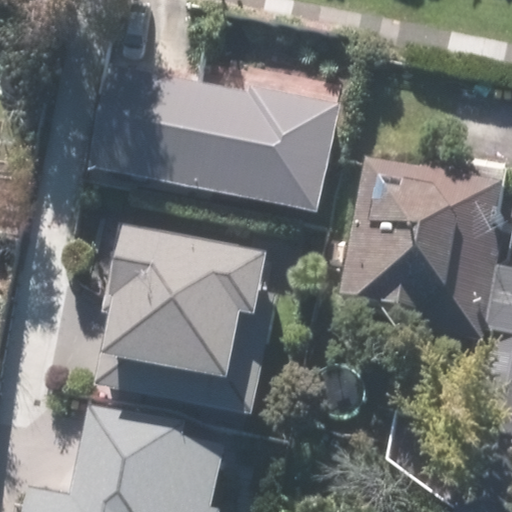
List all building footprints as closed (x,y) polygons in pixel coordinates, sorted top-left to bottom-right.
[(342,112),(110,69),(89,184),(321,227),(342,112)] [(391,340),(436,347),(437,338),(489,346),(511,188),(367,168),(348,310),(394,316),(391,340)] [(274,269),(118,243),(95,374),(233,397),(244,330),(263,333),(274,269)] [(215,511),(225,459),(184,451),(187,431),(90,414),(74,503),(30,495),(26,511),(215,511)] [(511,511),(511,501),(459,493),(456,511),(511,511)]
